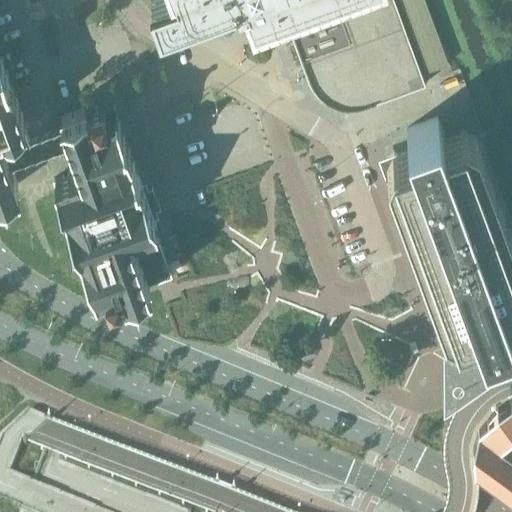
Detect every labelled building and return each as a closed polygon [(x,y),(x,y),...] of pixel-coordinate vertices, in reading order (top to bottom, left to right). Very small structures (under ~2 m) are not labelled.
[(155,0),(159,12),(179,4),(183,7),(186,9),(190,11),(194,13),(199,14),(203,15),(207,15),(212,15),(216,15),(221,14),(225,13),(251,3),(252,7),(272,0),(278,0),(284,15),(305,70),(307,78),(309,82),(311,86),(314,89),(316,93),(320,96),(323,99),(327,101),(331,103),(335,105),(339,106),(343,107),(348,107),(353,107),(357,107),(361,106),(365,104),(425,83),(394,0),(155,0)] [(0,190),(10,187),(17,184),(13,172),(74,150),(67,132),(31,145),(22,121),(24,120),(0,53),(0,190)] [(76,170),(55,178),(95,289),(116,281),(115,278),(120,276),(126,293),(149,285),(147,281),(170,273),(152,223),(155,221),(115,110),(94,118),(95,121),(90,123),(84,106),(61,114),(67,132),(74,150),(82,172),(77,173),(76,170)] [(388,170),(385,171),(390,185),(393,184),(396,191),(392,192),(400,213),(404,212),(406,219),(403,220),(410,241),(414,240),(417,247),(413,249),(416,256),(418,262),(421,270),(424,268),(427,275),(423,277),(431,298),(435,296),(437,303),(434,305),(439,319),(442,318),(443,322),(457,329),(458,328),(460,332),(459,332),(460,334),(463,333),(470,352),(511,336),(511,219),(510,213),(506,214),(503,207),(507,206),(499,185),(496,186),(493,179),(497,178),(489,157),(485,158),(483,151),(486,150),(481,135),(478,136),(477,132),(464,126),(445,133),(446,134),(444,135),(437,116),(406,128),(407,131),(408,131),(414,146),(413,147),(411,148),(410,146),(392,153),(386,166),(388,170)] [(500,342),(489,346),(492,356),(504,351),(501,343),(500,342)] [(511,371),(499,377),(480,406),(476,418),(475,420),(474,434),(477,451),(484,457),(511,477),(511,371)]
